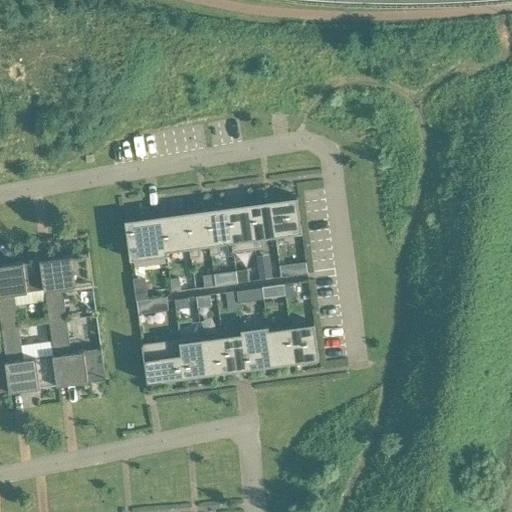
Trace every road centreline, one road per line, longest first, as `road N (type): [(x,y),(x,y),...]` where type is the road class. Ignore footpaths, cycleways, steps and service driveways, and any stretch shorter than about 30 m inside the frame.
road 1 (residential): [(358,360),(329,156),(308,142),(0,195)]
road 2 (residential): [(0,478),(246,428),(252,511)]
